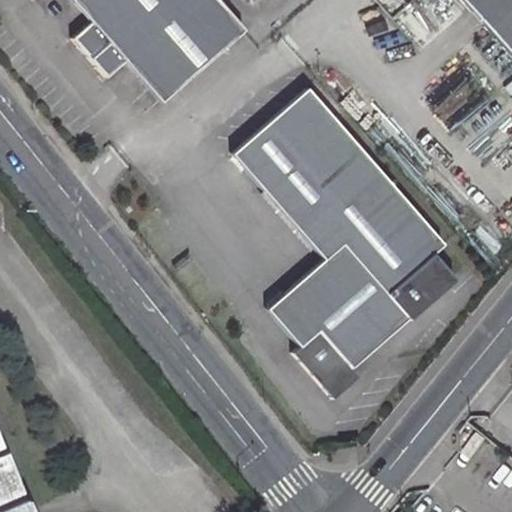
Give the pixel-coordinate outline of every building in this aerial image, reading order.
[(245,29),(219,0),(70,0),(91,23),(72,40),(107,79),(126,62),(162,102),(245,29)] [(511,0),(459,0),(511,58),(511,0)] [(305,90),(231,153),(323,260),(341,245),(384,295),(430,256),(441,247),(305,90)] [(341,245),(323,260),(266,309),(298,347),(317,332),(349,369),(406,321),(384,295),(341,245)] [(430,256),(384,295),(406,321),(452,281),(430,256)] [(356,377),(349,369),(317,332),(298,347),(292,353),(332,398),(356,377)] [(0,511),(25,511),(0,453),(0,511)]
